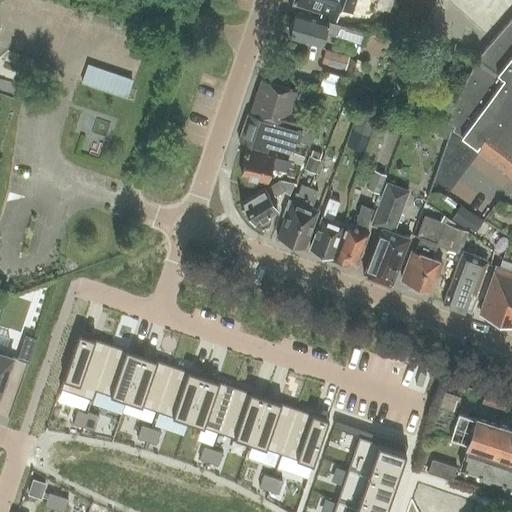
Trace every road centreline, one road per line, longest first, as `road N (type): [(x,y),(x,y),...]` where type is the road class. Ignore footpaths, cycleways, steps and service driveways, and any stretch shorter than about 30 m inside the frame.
road 1 (residential): [(511,348),(242,249),(218,227)]
road 2 (residential): [(218,227),(207,201),(209,168),(263,0)]
road 3 (residential): [(158,315),(346,376)]
